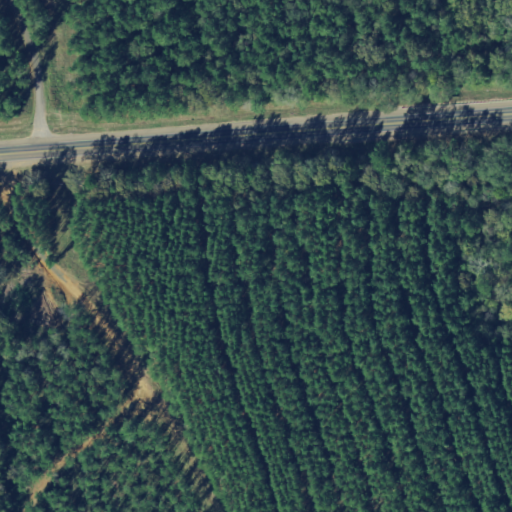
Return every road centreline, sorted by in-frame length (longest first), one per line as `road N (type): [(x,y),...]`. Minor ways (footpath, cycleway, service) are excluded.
road 1 (trunk): [(0,154),(511,110)]
road 2 (residential): [(54,150),(52,46),(29,0)]
